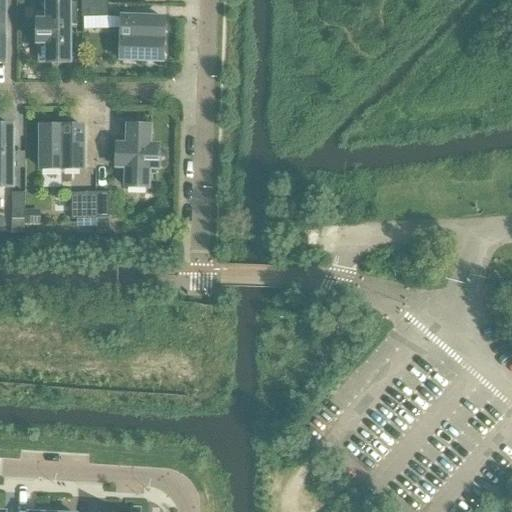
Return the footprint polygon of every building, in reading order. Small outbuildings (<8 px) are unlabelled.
[(47,23),(37,23),(37,64),(69,64),(69,25),(77,25),(76,0),(69,0),(69,3),(47,3),(47,23)] [(108,5),(81,6),(81,18),(108,18),(108,5)] [(120,61),(162,62),(164,20),(122,18),(120,61)] [(126,169),(125,188),(148,189),(148,169),(158,170),(159,148),(149,147),(150,128),(128,127),(127,146),(117,146),(116,168),(126,169)] [(0,188),(12,189),(12,128),(0,128),(0,188)] [(41,128),(41,170),(83,170),(83,128),(41,128)] [(96,220),(96,193),(70,194),(70,220),(96,220)] [(109,193),(96,193),(96,220),(109,219),(109,193)] [(12,220),(24,220),(24,194),(12,194),(12,220)] [(333,196),(309,197),(309,207),(333,206),(333,196)] [(25,211),(25,223),(37,223),(37,211),(25,211)]
